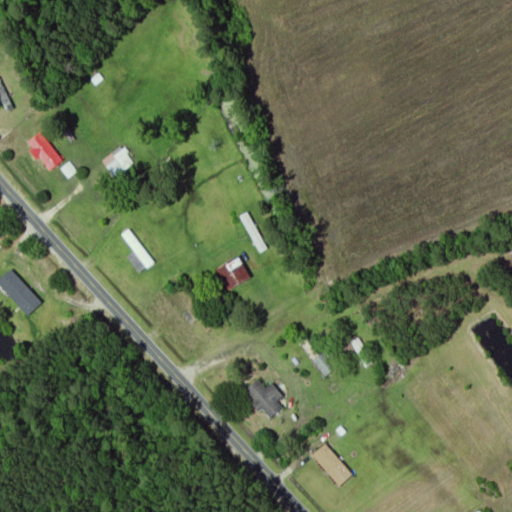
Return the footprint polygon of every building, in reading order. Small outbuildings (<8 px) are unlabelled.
[(49,172),(62,162),(42,134),(29,143),(49,172)] [(103,163),(115,178),(124,171),(112,156),(103,163)] [(129,258),(140,274),(155,263),(130,230),(122,236),(135,254),(129,258)] [(217,269),(229,292),(252,279),(239,257),(217,269)] [(167,291),(191,323),(204,314),(180,281),(167,291)] [(346,358),(360,352),(361,356),(366,354),(360,341),(343,348),(346,358)] [(325,377),(342,364),(331,349),(314,362),(325,377)] [(278,401),(282,399),(275,384),(264,389),(261,382),(249,387),(264,421),(283,412),(278,401)] [(353,476),(326,445),(312,457),(340,488),(353,476)]
